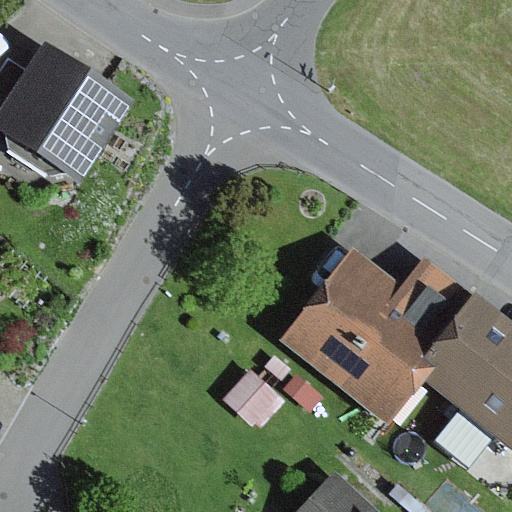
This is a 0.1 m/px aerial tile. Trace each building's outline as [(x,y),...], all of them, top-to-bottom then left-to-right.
[(130,104),(39,45),(23,71),(6,61),(0,70),(0,137),(77,187),(130,104)] [(348,250),(274,345),(386,432),(421,387),(431,374),(420,365),(470,301),(421,263),(400,290),(348,250)] [(431,374),(421,387),(456,414),(491,442),(511,457),(511,333),(470,301),(420,365),(431,374)] [(283,404),(248,373),(221,403),(250,429),(252,427),(258,432),(283,404)] [(491,442),(456,414),(431,446),(466,474),(491,442)] [(372,511),(332,475),(298,511),(372,511)]
